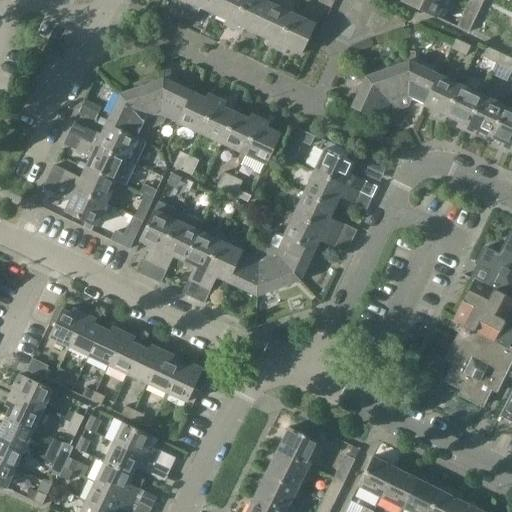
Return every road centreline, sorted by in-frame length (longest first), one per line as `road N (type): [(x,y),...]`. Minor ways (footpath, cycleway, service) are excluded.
road 1 (residential): [(308,377),(404,177),(442,165),(511,196)]
road 2 (unclassified): [(260,356),(0,233)]
road 3 (unclassified): [(182,511),(260,356)]
road 4 (unclassified): [(22,173),(86,33)]
road 5 (residential): [(511,479),(383,413)]
